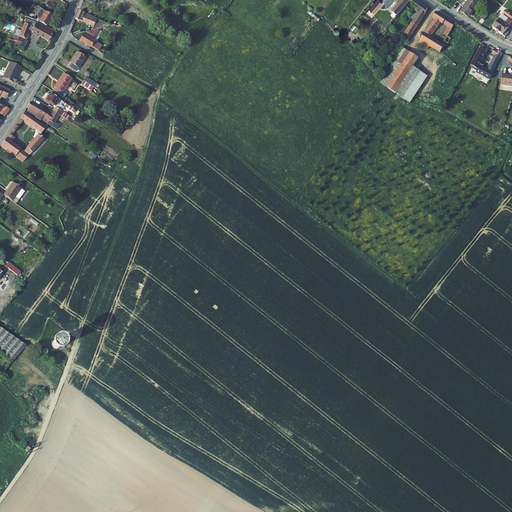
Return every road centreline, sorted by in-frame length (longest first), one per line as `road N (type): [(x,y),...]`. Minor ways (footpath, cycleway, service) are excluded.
road 1 (track): [(229,0),(160,90),(74,348)]
road 2 (track): [(65,372),(249,511)]
road 3 (tertiary): [(0,134),(54,51),(76,0)]
road 4 (track): [(254,511),(351,505),(389,511)]
